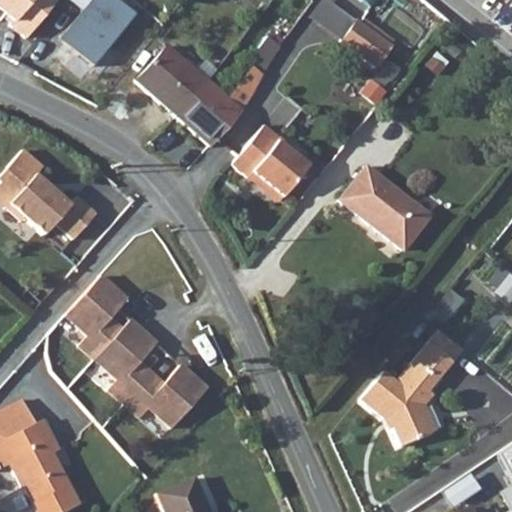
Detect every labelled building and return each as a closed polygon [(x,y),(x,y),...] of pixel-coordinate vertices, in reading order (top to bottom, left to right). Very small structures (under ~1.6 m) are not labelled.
[(0,0),(0,24),(2,23),(10,29),(8,32),(24,45),(57,3),(53,0),(0,0)] [(111,0),(71,0),(68,4),(83,15),(65,37),(69,41),(67,43),(97,67),(135,18),(111,0)] [(372,73),(389,52),(350,21),(333,41),(372,73)] [(210,146),(257,86),(277,48),(265,40),(254,54),(258,57),(236,84),(242,89),(230,103),(165,49),(135,84),(210,146)] [(274,135),(259,124),(227,163),(244,177),(247,174),(278,199),(304,167),(274,142),(274,135)] [(42,170),(22,152),(0,176),(0,184),(15,198),(7,206),(23,220),(43,238),(53,226),(72,242),(95,217),(75,200),(68,208),(35,178),(42,170)] [(336,204),(397,253),(424,220),(362,171),(336,204)] [(15,198),(0,184),(0,206),(20,224),(23,220),(7,206),(15,198)] [(124,306),(97,281),(64,320),(86,342),(78,349),(118,384),(110,394),(138,421),(146,412),(170,434),(205,393),(180,370),(157,396),(133,374),(154,348),(129,324),(115,340),(104,330),(124,306)] [(446,324),(466,301),(453,289),(433,313),(446,324)] [(396,385),(383,374),(361,402),(386,423),(391,422),(403,450),(439,435),(428,406),(436,396),(432,393),(462,352),(439,333),(396,385)] [(35,511),(65,511),(78,505),(51,454),(44,441),(51,437),(42,420),(33,424),(18,394),(0,403),(0,432),(3,438),(0,439),(0,442),(7,457),(23,488),(35,511)] [(44,441),(51,454),(58,450),(51,437),(44,441)] [(164,511),(205,511),(193,483),(158,498),(164,511)] [(34,511),(35,511),(23,488),(0,499),(0,511),(34,511)] [(477,511),(471,495),(458,500),(462,511),(477,511)]
